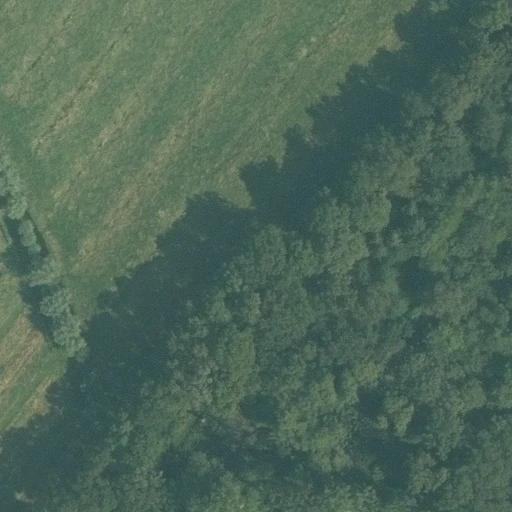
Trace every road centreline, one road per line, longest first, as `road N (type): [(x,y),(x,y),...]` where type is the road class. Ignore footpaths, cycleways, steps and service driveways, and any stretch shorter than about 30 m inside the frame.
road 1 (track): [(333,299),(330,239),(511,10)]
road 2 (track): [(127,511),(307,280)]
